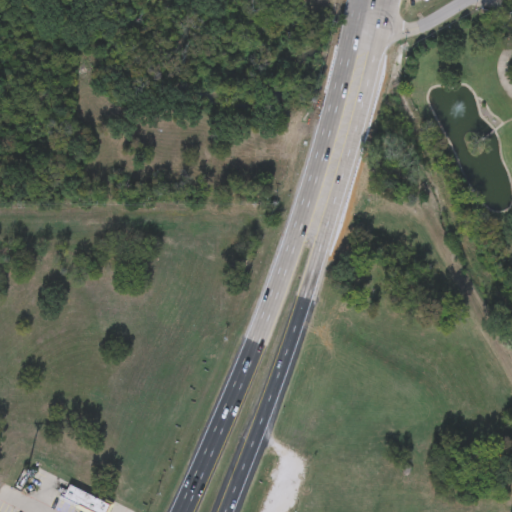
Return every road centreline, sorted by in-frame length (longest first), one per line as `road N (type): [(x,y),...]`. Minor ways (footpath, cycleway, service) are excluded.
road 1 (primary): [(352,27),(278,285),(178,511)]
road 2 (primary): [(222,511),(313,283),(380,30)]
road 3 (residential): [(352,27),(402,31),(468,0)]
